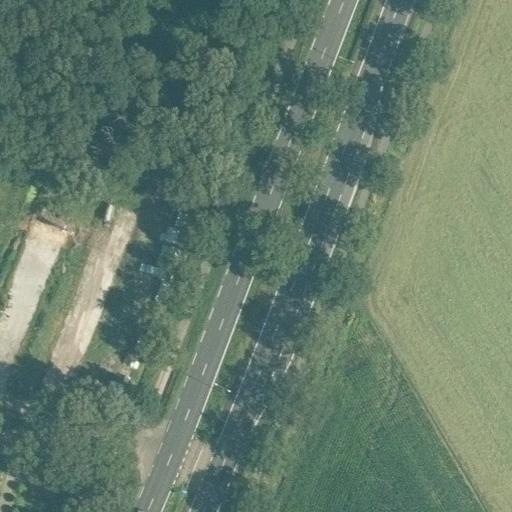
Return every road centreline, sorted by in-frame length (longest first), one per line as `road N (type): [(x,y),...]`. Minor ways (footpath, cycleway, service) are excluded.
road 1 (primary): [(215,478),(403,0)]
road 2 (primary): [(342,0),(168,457)]
road 3 (unclassified): [(168,457),(97,437),(0,435)]
